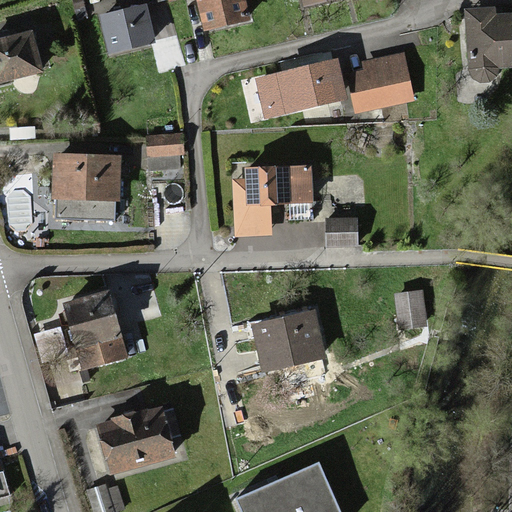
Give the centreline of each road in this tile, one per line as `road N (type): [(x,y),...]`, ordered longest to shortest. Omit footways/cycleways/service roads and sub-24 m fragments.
road 1 (residential): [(463,0),(203,74),(192,97),(203,260)]
road 2 (residential): [(203,260),(456,259)]
road 3 (residential): [(0,306),(60,511)]
road 4 (residential): [(203,260),(0,267)]
